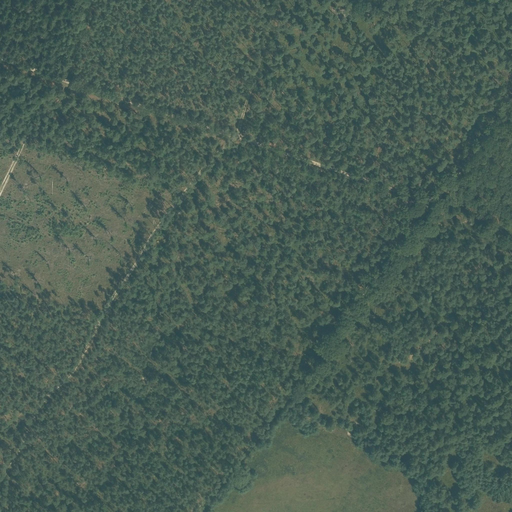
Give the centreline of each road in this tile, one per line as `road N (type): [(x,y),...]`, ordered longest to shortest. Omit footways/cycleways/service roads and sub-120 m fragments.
road 1 (track): [(236,137),(511,231)]
road 2 (track): [(0,58),(236,137)]
road 3 (track): [(236,137),(276,0)]
